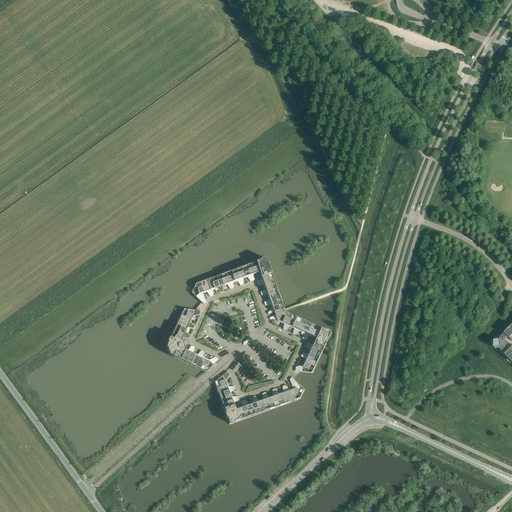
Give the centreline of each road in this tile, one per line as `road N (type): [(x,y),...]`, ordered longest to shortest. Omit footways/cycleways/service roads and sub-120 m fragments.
road 1 (tertiary): [(409,216),(367,419)]
road 2 (tertiary): [(375,417),(390,309),(415,218)]
road 3 (residential): [(85,489),(236,353)]
road 4 (tertiary): [(490,42),(409,216)]
road 5 (tertiary): [(415,218),(498,45)]
road 6 (residential): [(267,325),(253,284),(210,299),(191,342),(236,353)]
road 7 (residential): [(236,353),(241,398),(285,381),(303,342),(267,325)]
road 8 (tertiary): [(511,480),(375,417)]
road 9 (tertiary): [(85,489),(0,372)]
road 10 (tertiary): [(266,511),(367,419)]
road 11 (residential): [(415,218),(469,241),(511,286)]
